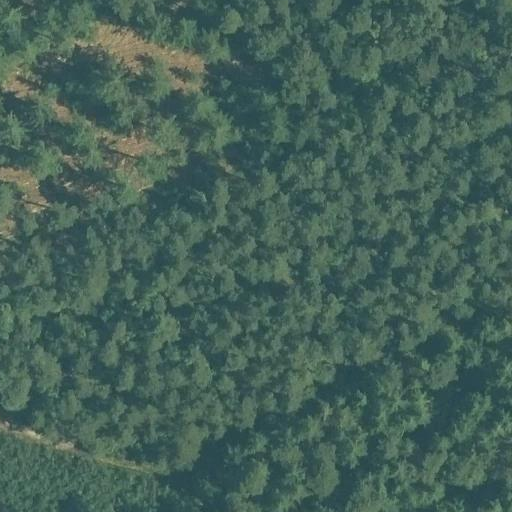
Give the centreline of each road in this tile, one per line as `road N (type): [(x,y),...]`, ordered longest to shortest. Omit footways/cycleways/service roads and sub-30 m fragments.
road 1 (track): [(193,472),(511,306)]
road 2 (track): [(236,511),(206,476),(0,412)]
